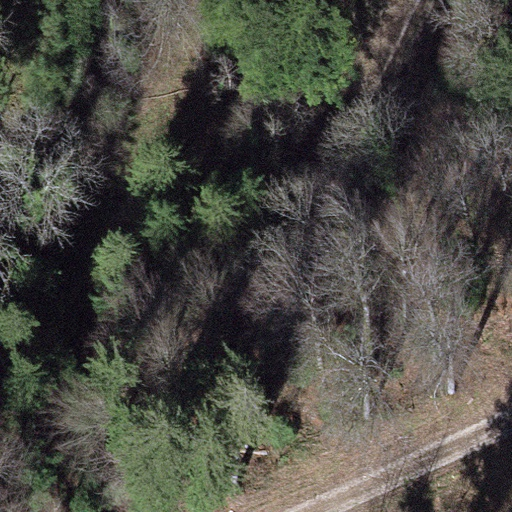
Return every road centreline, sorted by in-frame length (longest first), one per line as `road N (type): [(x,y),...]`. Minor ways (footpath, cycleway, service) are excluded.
road 1 (track): [(0,467),(152,366),(398,0)]
road 2 (track): [(328,511),(511,427)]
